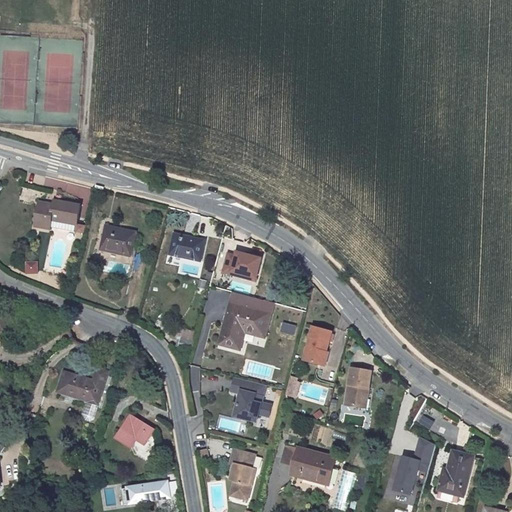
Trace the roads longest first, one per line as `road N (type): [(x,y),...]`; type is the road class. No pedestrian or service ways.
road 1 (unclassified): [(511,435),(423,378),(265,226),(12,152)]
road 2 (residential): [(194,511),(169,370),(158,352),(141,336),(0,273)]
